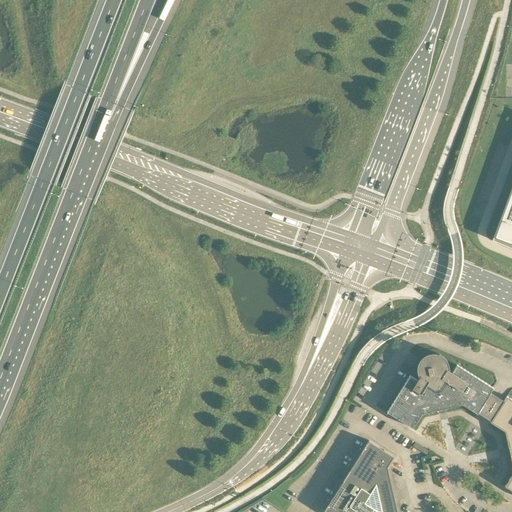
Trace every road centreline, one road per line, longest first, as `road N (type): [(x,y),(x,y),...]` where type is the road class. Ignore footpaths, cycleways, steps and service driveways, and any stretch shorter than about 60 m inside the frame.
road 1 (secondary): [(350,245),(0,113)]
road 2 (motorway): [(113,0),(0,293)]
road 3 (motorway): [(0,379),(102,117)]
road 4 (motorway): [(372,253),(466,0)]
road 5 (motorway): [(443,0),(350,245)]
road 6 (tertiary): [(164,511),(264,453),(310,381)]
road 7 (tertiary): [(511,308),(372,253)]
road 8 (tertiary): [(310,381),(372,253)]
road 9 (tertiary): [(350,245),(310,381)]
road 10 (motorway): [(102,117),(126,89),(171,0)]
road 11 (motorway): [(102,117),(148,0)]
